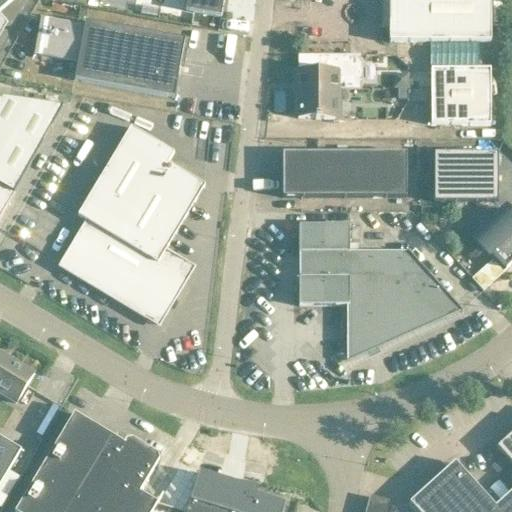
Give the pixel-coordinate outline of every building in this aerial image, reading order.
[(0,0),(0,37),(5,28),(0,21),(0,12),(13,0),(0,0)] [(91,0),(54,0),(54,2),(90,9),(91,0)] [(201,15),(219,19),(220,19),(223,0),(186,0),(184,13),(201,15)] [(387,0),(388,42),(489,43),(489,0),(387,0)] [(184,41),(85,23),(84,28),(41,20),(34,56),(77,64),(74,82),(174,100),(184,41)] [(429,126),(490,126),(491,70),(429,71),(429,126)] [(339,91),(339,71),(294,71),(294,72),(297,72),(297,82),(301,82),(301,91),(297,91),(297,120),(315,120),(315,121),(334,120),(334,91),(339,91)] [(408,76),(393,76),(393,90),(408,90),(408,76)] [(406,102),(406,92),(398,92),(398,102),(406,102)] [(0,98),(0,157),(31,103),(0,98)] [(0,218),(63,108),(31,103),(0,157),(0,218)] [(167,165),(174,155),(130,129),(77,218),(87,224),(61,268),(158,326),(184,282),(185,282),(193,268),(166,252),(204,187),(167,165)] [(406,199),(406,155),(282,155),(282,199),(406,199)] [(434,204),(497,203),(497,155),(433,155),(434,204)] [(511,218),(504,210),(472,239),(483,251),(486,249),(505,271),(511,266),(511,267),(511,218)] [(462,314),(462,313),(408,252),(348,253),(348,227),(298,227),(298,307),(346,307),(346,363),(461,313),(462,314)] [(34,375),(0,354),(0,395),(16,405),(34,375)] [(166,511),(168,508),(157,505),(139,494),(159,462),(157,456),(131,440),(126,442),(123,445),(74,415),(63,433),(15,511),(166,511)] [(511,434),(496,449),(511,467),(511,434)] [(0,486),(20,452),(0,440),(0,486)] [(511,511),(511,492),(509,495),(494,509),(457,467),(454,464),(435,482),(429,488),(424,491),(409,505),(414,511),(511,511)] [(276,511),(278,509),(275,504),(253,498),(254,490),(259,490),(260,489),(236,485),(199,474),(186,511),(179,511),(168,508),(166,511),(276,511)] [(369,498),(365,511),(385,511),(388,503),(369,498)]
